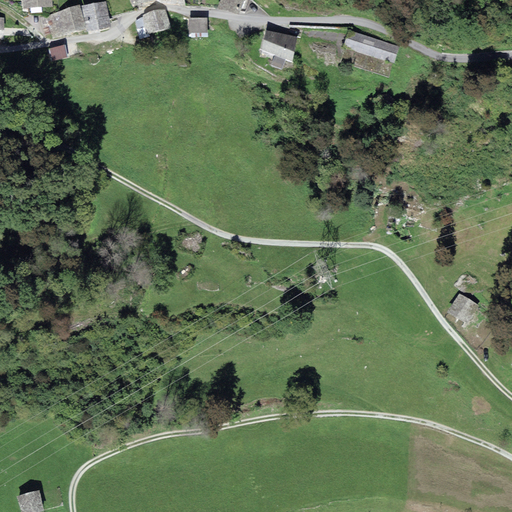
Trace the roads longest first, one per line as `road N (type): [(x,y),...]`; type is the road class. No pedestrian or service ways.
road 1 (track): [(511,397),(387,249),(228,237),(58,150),(0,132)]
road 2 (residential): [(0,50),(109,34),(169,6),(240,20),(361,21),(434,56),(511,54)]
road 3 (track): [(73,511),(77,475),(92,460),(156,437),(268,417),(397,416),(511,456)]
